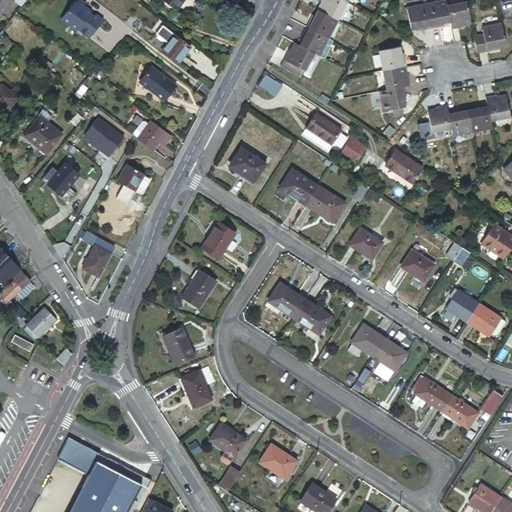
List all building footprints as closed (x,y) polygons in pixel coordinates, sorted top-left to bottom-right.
[(75,1),(62,19),(78,30),(80,29),(91,37),(104,20),(98,15),(94,16),(85,9),(85,5),(86,3),(82,0),(79,0),(78,2),(75,1)] [(184,0),(164,0),(177,10),(184,0)] [(349,3),(342,0),(322,0),(322,1),(325,2),(321,11),(339,21),(349,3)] [(429,6),(433,29),(443,27),(443,24),(445,24),(453,22),(450,7),(449,2),(429,6)] [(470,2),(450,7),(453,22),(455,30),(465,28),(465,26),(474,24),(470,2)] [(423,31),(433,29),(429,6),(409,10),(413,30),(420,28),(423,28),(423,31)] [(330,38),(339,21),(321,11),(317,18),(316,20),(313,19),(309,27),(330,38)] [(477,38),(480,56),(499,51),(499,48),(501,48),(507,47),(503,26),(485,30),(486,36),(477,38)] [(321,56),(330,38),(309,27),(304,36),(307,37),(306,39),(302,46),(317,54),(321,56)] [(175,36),(163,52),(179,64),(191,48),(175,36)] [(330,38),(321,56),(326,59),(327,59),(333,47),(332,46),(335,41),(330,38)] [(303,79),(317,54),(302,46),(298,44),(293,52),(291,51),(282,67),(303,79)] [(23,51),(17,47),(13,53),(18,57),(23,51)] [(405,66),(408,65),(406,56),(403,57),(402,54),(401,47),(380,51),(384,70),(405,66)] [(405,86),(412,84),(410,75),(407,76),(405,66),(384,70),(389,89),(396,88),(405,86)] [(152,67),(140,82),(155,94),(154,95),(164,102),(176,87),(160,75),(161,74),(152,67)] [(266,75),(259,87),(270,94),(277,82),(266,75)] [(277,82),(270,94),(276,98),(283,86),(277,82)] [(389,89),(382,90),(387,111),(393,109),(402,107),(407,106),(405,97),(407,96),(405,86),(396,88),(389,89)] [(4,87),(0,92),(0,118),(3,120),(19,99),(4,87)] [(496,95),(487,97),(489,104),(492,121),(511,117),(507,96),(497,98),(496,95)] [(477,109),(470,111),(474,131),(493,128),(492,121),(489,104),(479,106),(479,109),(477,109)] [(449,112),(447,105),(437,107),(438,110),(428,112),(432,133),(452,129),(449,112)] [(101,111),(95,107),(91,112),(97,117),(101,111)] [(402,107),(393,109),(394,116),(404,114),(402,107)] [(452,129),(453,136),(474,131),(470,111),(462,112),(460,113),(459,110),(449,112),(452,129)] [(44,112),(39,118),(48,125),(53,119),(44,112)] [(308,128),(333,144),(342,129),(317,113),(308,128)] [(48,125),(39,118),(24,137),(42,151),(38,155),(43,159),(47,155),(62,136),(48,125)] [(171,136),(153,122),(139,140),(153,151),(160,142),(165,145),(171,136)] [(386,134),(391,139),(397,132),(392,127),(386,134)] [(328,151),(333,144),(308,128),(303,135),(328,151)] [(353,137),(345,149),(352,154),(360,142),(353,137)] [(240,174),(253,182),(266,162),(241,147),(230,164),(240,170),(240,174)] [(387,166),(413,184),(423,168),(397,150),(387,166)] [(511,159),(503,168),(511,177),(511,159)] [(67,165),(49,186),(62,197),(80,176),(67,165)] [(136,193),(137,191),(144,177),(146,175),(129,166),(120,184),(136,193)] [(280,188),(306,204),(318,185),(292,168),(280,188)] [(144,177),(137,191),(142,194),(150,180),(144,177)] [(360,200),(370,186),(364,181),(354,196),(360,200)] [(318,185),(306,204),(332,221),(345,202),(318,185)] [(368,194),(379,201),(383,196),(371,189),(368,194)] [(202,247),(215,255),(232,228),(219,220),(202,247)] [(483,245),(507,260),(511,251),(511,236),(496,226),(483,245)] [(349,245),(372,259),(383,242),(360,228),(349,245)] [(0,253),(11,242),(4,235),(0,238),(0,253)] [(456,243),(450,239),(441,252),(448,256),(456,243)] [(448,256),(455,260),(463,247),(456,243),(448,256)] [(95,245),(83,269),(100,278),(112,254),(95,245)] [(463,247),(455,260),(460,264),(469,251),(466,249),(463,247)] [(401,266),(424,281),(435,264),(412,249),(401,266)] [(182,296),(199,307),(216,280),(200,269),(182,296)] [(13,298),(28,284),(21,276),(1,295),(8,303),(13,298)] [(33,290),(28,284),(13,298),(19,304),(33,290)] [(281,309),(296,319),(307,301),(282,285),(268,307),(278,313),(281,309)] [(447,308),(467,322),(479,303),(456,288),(452,294),(455,296),(447,308)] [(1,295),(0,295),(0,310),(8,303),(1,295)] [(307,301),(296,319),(321,336),(333,318),(307,301)] [(0,310),(0,311),(12,322),(18,314),(8,303),(0,310)] [(479,303),(467,322),(490,336),(498,324),(500,326),(504,320),(479,303)] [(36,343),(37,342),(55,320),(44,310),(26,332),(36,343)] [(355,345),(375,357),(378,352),(387,339),(367,326),(355,345)] [(163,335),(175,364),(194,355),(182,327),(173,330),(172,328),(162,332),(164,335),(163,335)] [(306,327),(303,331),(315,340),(318,335),(306,327)] [(15,336),(11,342),(28,352),(32,345),(15,336)] [(378,352),(375,357),(383,362),(376,373),(391,382),(398,372),(399,373),(410,355),(387,339),(378,352)] [(57,361),(66,369),(72,357),(66,351),(57,361)] [(181,377),(193,407),(212,399),(199,369),(181,377)] [(423,377),(414,391),(419,394),(428,381),(423,377)] [(430,402),(445,412),(455,397),(428,379),(428,381),(419,394),(418,395),(419,396),(415,402),(426,409),(430,402)] [(486,407),(495,413),(507,395),(497,389),(486,407)] [(455,397),(445,412),(472,429),(472,428),(480,415),(481,414),(455,397)] [(480,415),(472,428),(479,433),(488,420),(480,415)] [(209,439),(234,455),(246,438),(221,422),(209,439)] [(93,457),(96,450),(69,436),(58,456),(89,473),(68,511),(126,511),(130,511),(133,506),(136,508),(151,479),(123,464),(119,471),(93,457)] [(481,451),(492,457),(498,448),(487,441),(481,451)] [(261,463),(287,480),(298,463),(272,446),(261,463)] [(234,455),(225,449),(221,456),(221,459),(226,462),(229,461),(234,455)] [(123,464),(96,450),(93,457),(119,471),(123,464)] [(230,474),(221,487),(229,492),(238,479),(230,474)] [(316,511),(331,511),(339,501),(315,485),(303,503),(315,511),(316,511)] [(470,503),(484,511),(493,511),(503,498),(482,485),(479,489),(477,493),(470,503)] [(171,511),(173,509),(149,497),(140,511),(171,511)] [(511,511),(511,503),(503,498),(493,511),(511,511)]
